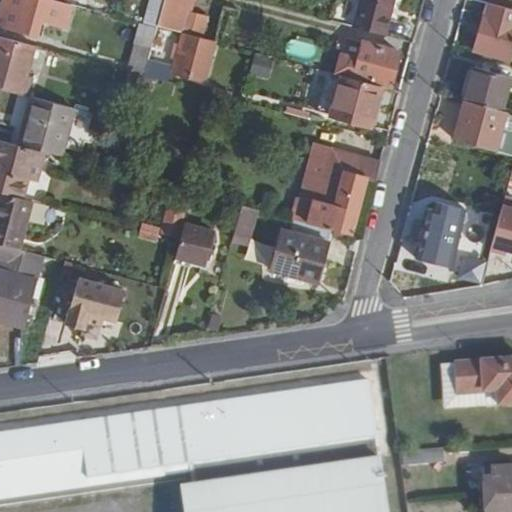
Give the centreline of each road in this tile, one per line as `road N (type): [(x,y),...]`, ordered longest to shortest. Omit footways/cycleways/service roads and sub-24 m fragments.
road 1 (residential): [(357,332),(0,385)]
road 2 (residential): [(357,332),(445,0)]
road 3 (residential): [(511,308),(357,332)]
